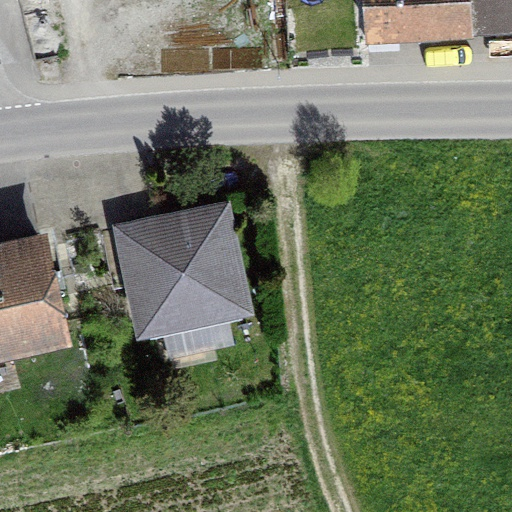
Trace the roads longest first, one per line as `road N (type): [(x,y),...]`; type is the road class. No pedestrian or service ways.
road 1 (tertiary): [(511,109),(193,114),(0,135)]
road 2 (track): [(338,511),(302,398),(278,112)]
